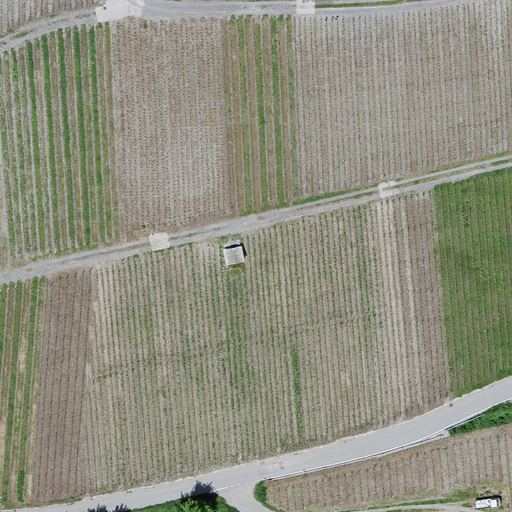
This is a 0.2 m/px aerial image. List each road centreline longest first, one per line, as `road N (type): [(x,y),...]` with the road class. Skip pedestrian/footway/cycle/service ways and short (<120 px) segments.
road 1 (track): [(511,161),(0,276)]
road 2 (unclassified): [(94,511),(406,439),(511,394)]
road 3 (track): [(426,0),(141,8),(132,0)]
road 4 (track): [(141,8),(71,18),(0,46)]
road 5 (track): [(356,511),(454,504),(491,511)]
